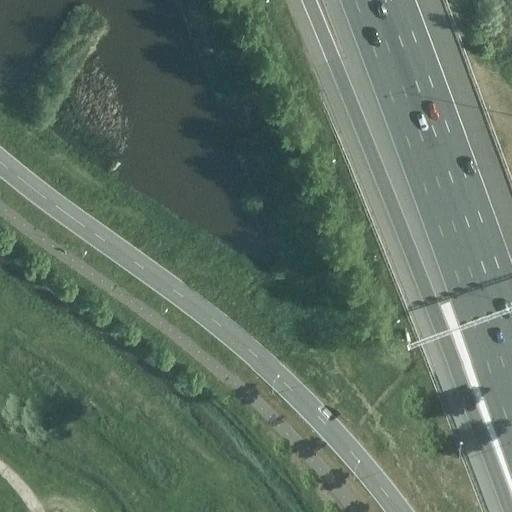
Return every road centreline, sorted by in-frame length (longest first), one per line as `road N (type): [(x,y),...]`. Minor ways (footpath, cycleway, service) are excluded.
road 1 (tertiary): [(399,511),(283,381),(0,162)]
road 2 (motorway): [(307,0),(433,311),(511,463)]
road 3 (motorway): [(375,0),(511,372)]
